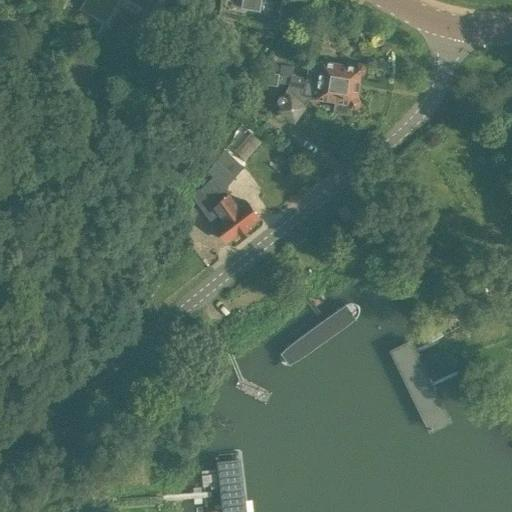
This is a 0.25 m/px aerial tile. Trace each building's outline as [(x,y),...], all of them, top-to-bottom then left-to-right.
[(84,0),(79,9),(93,17),(102,0),(84,0)] [(102,0),(93,17),(106,25),(121,0),(102,0)] [(282,0),(221,0),(220,10),(280,19),(282,0)] [(298,38),(289,32),(277,49),(286,56),(298,38)] [(30,53),(38,39),(28,33),(20,48),(30,53)] [(64,74),(79,82),(91,61),(75,53),(64,74)] [(310,60),(307,77),(352,84),(353,79),(360,80),(361,74),(365,72),(366,67),(363,63),(358,62),(354,65),(322,60),(321,61),(310,60)] [(287,65),(282,64),(280,73),(292,75),(294,63),(287,62),(287,65)] [(279,82),(280,73),(269,71),(267,83),(279,85),(279,82)] [(292,75),(280,73),(279,82),(291,84),(290,88),(285,96),(283,95),(282,95),(280,96),(279,97),(278,98),(278,100),(279,102),(283,105),(280,109),(295,120),(306,105),(301,100),(305,95),(316,96),(316,98),(336,101),(335,111),(351,113),(352,107),(356,107),(360,105),(361,100),(358,96),(360,80),(353,79),(352,84),(307,77),(292,75)] [(205,173),(210,177),(198,190),(213,207),(215,206),(225,219),(215,226),(227,241),(239,231),(241,234),(248,229),(246,226),(259,216),(248,202),(239,208),(229,195),(228,196),(224,190),(235,177),(218,160),(205,173)] [(356,321),(337,293),(315,309),(270,342),(290,368),(356,321)] [(412,342),(388,354),(429,436),(453,424),(416,351),(412,342)] [(248,511),(243,458),(215,460),(219,494),(220,511),(248,511)]
